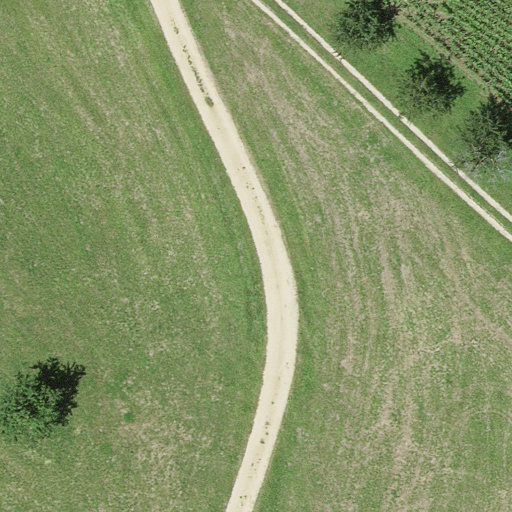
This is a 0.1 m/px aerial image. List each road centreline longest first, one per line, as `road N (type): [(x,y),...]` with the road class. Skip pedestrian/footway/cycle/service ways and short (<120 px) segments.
road 1 (track): [(169,0),(266,210),(282,270),(280,371),(240,511)]
road 2 (track): [(266,0),(511,230)]
